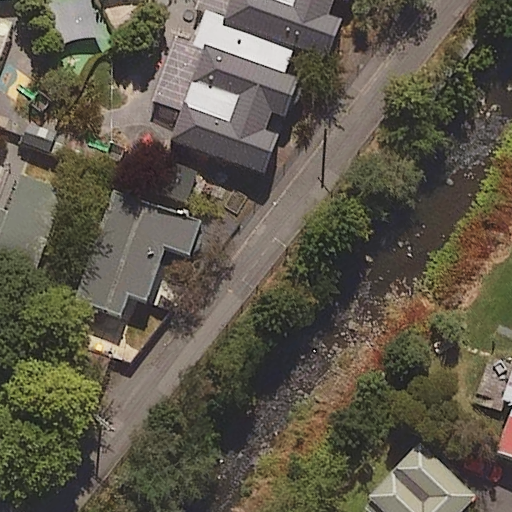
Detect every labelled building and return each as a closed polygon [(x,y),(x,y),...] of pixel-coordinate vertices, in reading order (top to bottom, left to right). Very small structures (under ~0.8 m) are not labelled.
[(290,50),(325,62),(338,21),(327,18),(333,0),(337,0),(346,3),(346,0),(198,0),(193,17),(203,20),(290,50)] [(290,50),(203,20),(193,48),(173,41),(151,106),(176,114),(166,142),(263,175),(276,136),(265,132),(271,114),(281,117),(293,83),(280,78),(290,50)] [(197,222),(106,193),(71,301),(120,317),(126,298),(143,304),(161,249),(186,257),(197,222)] [(511,463),(511,367),(500,403),(511,406),(511,408),(495,457),(511,463)] [(461,511),(471,502),(415,448),(363,503),(372,511),(461,511)]
